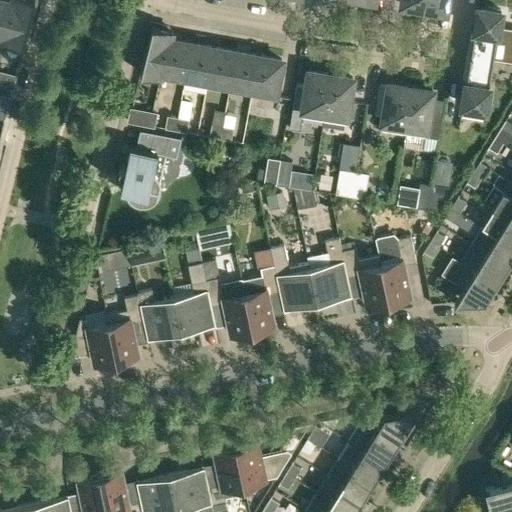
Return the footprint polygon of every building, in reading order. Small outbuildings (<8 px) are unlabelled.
[(0,0),(0,34),(4,35),(13,2),(12,2),(4,0),(0,0)] [(12,0),(12,2),(13,2),(4,35),(2,41),(22,46),(33,0),(12,0)] [(447,0),(424,0),(423,8),(445,11),(447,0)] [(478,5),(470,55),(493,58),(501,9),(478,5)] [(160,77),(161,72),(160,71),(169,38),(172,29),(152,24),(140,72),(160,77)] [(191,42),(169,38),(160,71),(161,72),(185,76),(191,42)] [(207,80),(213,46),(191,42),(185,76),(207,80)] [(230,84),(236,50),(213,46),(207,80),(230,84)] [(258,55),(236,50),(230,84),(252,88),(258,55)] [(258,55),(252,88),(275,93),(282,59),(258,55)] [(493,58),(470,55),(462,104),(485,108),(493,58)] [(302,116),(323,119),(330,74),(308,70),(306,85),(296,84),(289,127),(300,129),(302,116)] [(0,84),(12,88),(15,75),(0,71),(0,84)] [(330,74),(323,119),(345,123),(353,77),(330,74)] [(403,132),(410,87),(388,83),(381,129),(403,132)] [(410,87),(403,132),(424,136),(422,149),(436,151),(442,116),(428,113),(432,90),(410,87)] [(0,104),(7,106),(11,94),(0,90),(0,104)] [(156,113),(131,108),(128,120),(153,125),(156,113)] [(164,127),(175,130),(178,117),(167,115),(164,127)] [(178,117),(175,130),(186,132),(189,119),(178,117)] [(209,136),(220,138),(222,125),(211,123),(209,136)] [(502,124),(494,137),(503,142),(509,132),(501,127),(502,125),(502,124)] [(233,127),(222,125),(220,138),(231,140),(233,127)] [(130,144),(125,164),(123,164),(121,164),(120,165),(119,166),(118,168),(118,169),(118,171),(119,173),(120,174),(122,175),(120,185),(125,186),(124,189),(125,192),(125,195),(126,198),(128,200),(130,202),(132,204),(135,205),(138,206),(141,207),(143,207),(146,207),(149,206),(151,205),(154,203),(156,201),(158,198),(159,196),(160,193),(160,190),(160,187),(160,184),(159,181),(157,179),(155,177),(153,175),(151,173),(157,152),(176,156),(181,137),(153,131),(149,149),(130,144)] [(503,142),(494,137),(487,149),(488,147),(497,152),(503,142)] [(276,183),(280,159),(267,157),(263,181),(276,183)] [(454,180),(456,158),(442,157),(440,179),(454,180)] [(292,161),(280,159),(276,183),(288,185),(292,161)] [(488,166),(479,161),(481,159),(480,159),(473,171),(481,177),(488,166)] [(352,196),(356,171),(339,168),(335,193),(352,196)] [(356,171),(352,196),(364,198),(368,173),(356,171)] [(465,184),(467,182),(475,187),(481,177),(473,171),(465,184)] [(511,195),(511,175),(503,190),(511,195)] [(253,181),(241,183),(242,192),(255,190),(253,181)] [(415,206),(427,208),(432,183),(419,181),(415,206)] [(444,185),(432,183),(427,208),(440,210),(444,185)] [(310,189),(293,186),(297,207),(316,204),(313,190),(310,189)] [(511,195),(503,190),(492,207),(511,219),(511,195)] [(266,195),(269,207),(285,204),(282,191),(266,195)] [(459,194),(451,206),(460,211),(466,201),(458,196),(459,194)] [(453,222),(460,211),(451,206),(444,218),(444,219),(445,217),(453,222)] [(511,219),(492,207),(481,225),(511,243),(511,219)] [(227,219),(194,226),(194,228),(196,237),(197,240),(197,242),(231,235),(227,219)] [(507,264),(511,255),(511,243),(481,225),(471,242),(507,264)] [(437,228),(430,241),(438,246),(445,236),(436,231),(438,229),(437,228)] [(379,254),(381,263),(380,264),(388,299),(410,295),(403,263),(416,260),(410,235),(397,237),(394,234),(375,238),(378,254),(379,254)] [(309,261),(310,266),(309,266),(317,302),(351,295),(347,275),(342,249),(339,236),(325,239),(327,251),(308,255),(309,261)] [(197,240),(184,243),(188,263),(201,260),(197,242),(197,240)] [(432,256),(438,246),(430,241),(422,253),(424,251),(432,256)] [(471,242),(460,259),(496,282),(507,264),(471,242)] [(283,309),(317,302),(309,266),(310,266),(309,261),(289,266),(284,243),(270,246),(273,264),(279,289),(283,309)] [(154,262),(150,244),(127,249),(130,267),(154,262)] [(355,246),(342,249),(347,275),(359,272),(366,304),(388,299),(380,264),(381,263),(379,254),(378,254),(358,259),(355,246)] [(108,250),(98,252),(102,269),(112,267),(108,250)] [(496,282),(460,259),(452,255),(441,273),(463,286),(454,301),(485,300),(496,282)] [(173,295),(181,331),(215,324),(211,304),(205,279),(202,261),(188,264),(191,282),(193,291),(173,295)] [(260,267),(262,275),(241,279),(252,329),(274,324),(267,292),(279,289),(273,264),(260,267)] [(230,333),(252,329),(241,279),(221,284),(219,276),(205,279),(211,304),(223,301),(230,333)] [(137,291),(137,293),(143,319),(147,338),(181,331),(173,295),(154,299),(151,288),(137,291)] [(131,321),(143,319),(137,293),(124,296),(127,308),(105,313),(107,322),(108,322),(116,358),(137,353),(131,321)] [(88,327),(86,319),(79,317),(73,341),(74,341),(70,355),(71,355),(86,352),(85,348),(90,347),(94,363),(116,358),(108,322),(107,322),(88,327)] [(384,413),(373,430),(373,431),(395,444),(418,407),(384,413)] [(373,431),(373,430),(359,421),(348,439),(384,462),(395,444),(373,431)] [(294,426),(288,435),(298,441),(309,423),(311,423),(310,422),(294,426)] [(291,452),(298,441),(288,435),(282,446),(291,452)] [(309,453),(316,443),(307,438),(299,450),(300,450),(301,448),(309,453)] [(337,456),(343,460),(373,479),(384,462),(348,439),(337,456)] [(257,442),(235,447),(243,482),(244,482),(275,475),(276,476),(291,452),(283,464),(263,468),(257,442)] [(207,482),(214,511),(227,509),(225,496),(246,492),(244,482),(243,482),(235,447),(214,451),(220,479),(207,482)] [(373,479),(343,460),(337,456),(326,474),(362,496),(373,479)] [(293,460),(285,472),(294,478),(300,467),(292,462),(294,460),(293,460)] [(204,466),(170,474),(178,509),(198,505),(198,511),(213,511),(214,511),(207,482),(204,466)] [(121,471),(99,476),(107,511),(142,511),(140,500),(128,503),(121,471)] [(490,511),(511,511),(511,476),(503,471),(499,478),(494,485),(485,488),(490,511)] [(294,478),(285,472),(278,484),(278,485),(279,483),(288,488),(294,478)] [(140,500),(142,511),(178,511),(178,509),(170,474),(136,481),(140,500)] [(349,511),(352,511),(362,496),(326,474),(315,491),(349,511)] [(84,511),(107,511),(99,476),(78,481),(84,511)] [(305,508),(310,511),(349,511),(315,491),(305,508)] [(272,511),(279,502),(271,497),(272,495),(264,507),(272,511)] [(71,511),(68,496),(34,503),(35,511),(71,511)] [(35,511),(34,503),(0,510),(0,511),(35,511)]
